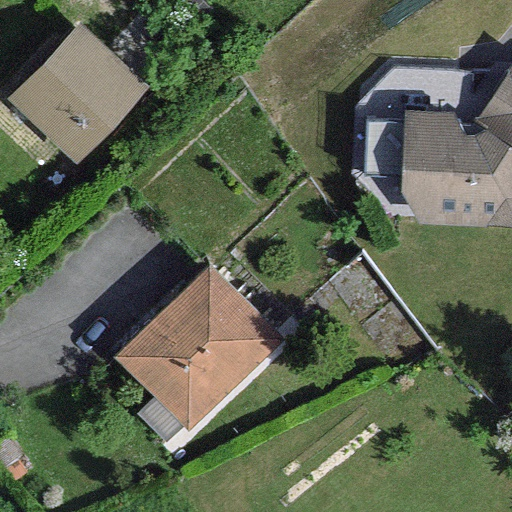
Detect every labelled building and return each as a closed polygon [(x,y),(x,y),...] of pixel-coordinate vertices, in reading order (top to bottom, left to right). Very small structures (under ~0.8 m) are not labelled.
[(77,152),(145,88),(89,32),(24,95),(77,152)] [(369,116),(463,121),(493,72),(396,67),(371,93),(369,116)] [(511,115),(488,147),(471,156),(461,142),(463,121),(369,116),(365,173),(433,181),(435,186),(435,213),(499,218),(511,206),(511,115)] [(325,276),(399,374),(440,354),(362,253),(325,276)] [(168,443),(272,345),(209,279),(126,356),(163,396),(142,414),(168,443)]
